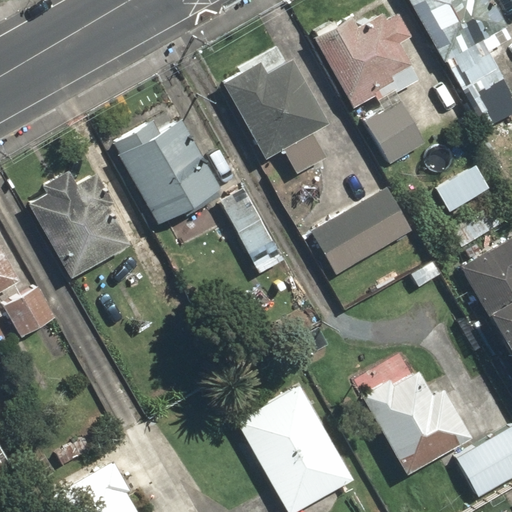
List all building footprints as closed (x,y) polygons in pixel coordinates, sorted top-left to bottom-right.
[(366,97),(373,110),(352,121),(377,166),(420,142),(391,90),(412,78),(392,42),(401,37),(380,0),(366,0),(304,35),(345,108),(366,97)] [(511,109),(511,104),(482,51),(509,35),(489,0),(399,0),(484,150),(511,135),(500,116),(511,109)] [(304,132),(320,122),(274,45),(210,84),(256,160),(272,151),(286,176),(319,156),(304,132)] [(144,119),(101,142),(146,224),(212,188),(173,117),(150,130),(144,119)] [(464,164),(426,188),(442,213),(480,189),(464,164)] [(131,241),(90,169),(72,180),(67,170),(15,200),(61,281),(131,241)] [(380,186),(301,233),(327,275),(405,228),(380,186)] [(237,191),(213,205),(241,254),(265,240),(237,191)] [(483,203),(444,228),(455,247),(495,221),(483,203)] [(511,231),(479,250),(473,240),(456,250),(462,260),(446,269),(511,382),(511,231)] [(0,287),(11,281),(0,262),(0,287)] [(367,285),(357,266),(331,280),(341,298),(367,285)] [(403,279),(370,298),(380,314),(412,295),(403,279)] [(32,286),(0,303),(0,310),(13,335),(48,317),(32,286)] [(377,377),(348,393),(396,478),(463,440),(433,387),(423,393),(410,369),(382,385),(377,377)] [(291,377),(224,417),(279,511),(291,511),(349,478),(291,377)] [(511,431),(508,425),(444,459),(466,500),(511,474),(511,431)] [(127,511),(96,459),(37,494),(47,511),(127,511)]
